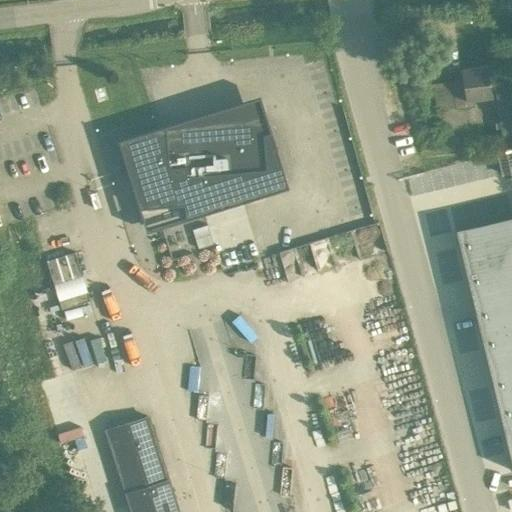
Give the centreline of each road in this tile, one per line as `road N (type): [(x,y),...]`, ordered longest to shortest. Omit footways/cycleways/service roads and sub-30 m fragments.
road 1 (unknown): [(150,306),(228,287),(258,296),(323,511)]
road 2 (unclassified): [(0,16),(142,0)]
